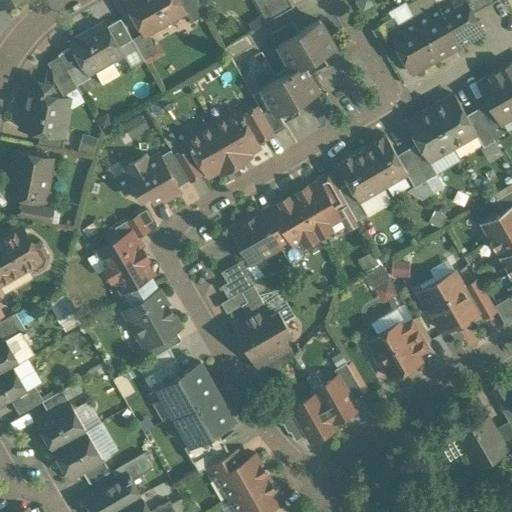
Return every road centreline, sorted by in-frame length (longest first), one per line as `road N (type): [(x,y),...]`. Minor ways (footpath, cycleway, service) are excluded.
road 1 (residential): [(336,0),(393,103),(176,224),(165,238),(269,432),(333,485)]
road 2 (residential): [(333,485),(417,396),(511,341)]
